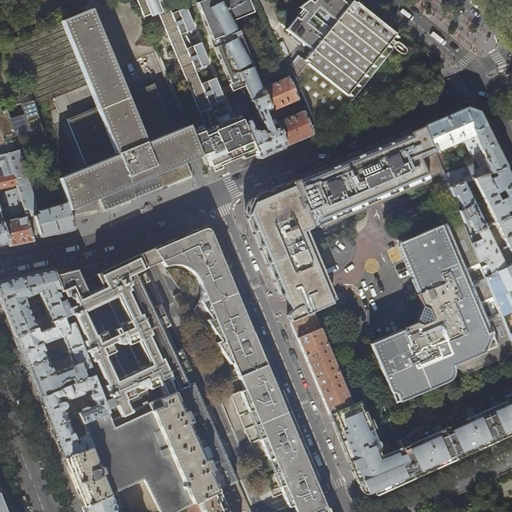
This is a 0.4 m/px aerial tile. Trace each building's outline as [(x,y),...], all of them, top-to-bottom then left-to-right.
[(168,7),(164,0),(135,0),(143,19),(158,13),(205,126),(190,132),(200,156),(205,154),(211,169),(216,167),(228,162),(213,131),(208,120),(210,120),(206,111),(210,109),(207,102),(200,84),(194,70),(170,14),(168,7)] [(253,12),(247,0),(203,0),(196,3),(211,40),(228,33),(225,24),(253,12)] [(314,125),(308,127),(308,128),(324,121),(347,111),(343,112),(392,50),(386,46),(395,35),(351,1),(348,5),(343,1),(340,0),(309,0),(308,0),(298,7),(302,10),(285,30),(311,51),(304,60),(301,58),(292,70),(314,125)] [(194,70),(208,64),(185,8),(170,14),(194,70)] [(90,10),(61,21),(85,80),(96,108),(66,119),(86,167),(73,173),(58,179),(65,202),(67,210),(84,203),(99,197),(104,212),(150,193),(185,178),(192,176),(186,162),(200,156),(190,132),(188,126),(175,131),(154,84),(125,96),(90,10)] [(36,100),(85,80),(61,21),(13,41),(33,99),(33,100),(36,99),(36,100)] [(256,76),(240,38),(214,48),(229,85),(231,84),(232,86),(235,88),(239,89),(242,91),(246,90),(250,101),(252,100),(263,95),(258,82),(256,76)] [(224,102),(223,99),(214,78),(200,84),(207,102),(210,109),(206,111),(210,120),(208,120),(213,131),(228,162),(240,157),(255,151),(242,122),(240,116),(219,124),(213,112),(215,111),(216,106),(224,102)] [(261,81),(258,82),(263,95),(272,117),(276,115),(274,110),(297,100),(288,78),(264,88),(261,81)] [(263,95),(252,100),(263,128),(257,131),(255,130),(250,119),(242,122),(255,151),(258,158),(268,154),(284,146),(275,123),(270,125),(267,119),(270,117),(272,120),(273,119),(272,117),(263,95)] [(6,109),(0,110),(0,133),(6,154),(15,151),(12,141),(11,141),(9,134),(13,133),(14,136),(28,131),(29,136),(43,132),(33,100),(33,99),(19,104),(23,114),(9,119),(6,109)] [(248,110),(246,103),(237,107),(239,114),(248,110)] [(441,118),(424,126),(440,168),(445,166),(440,154),(438,153),(437,151),(463,140),(470,156),(482,169),(484,170),(485,172),(480,171),(478,169),(474,170),(472,165),(443,175),(448,188),(462,183),(473,179),(490,173),(482,156),(480,151),(472,133),(485,127),(478,112),(466,108),(441,118)] [(302,112),(275,123),(284,146),(298,141),(311,135),(308,128),(308,127),(302,112)] [(310,228),(376,201),(442,173),(440,168),(424,126),(408,132),(408,134),(373,149),(357,156),(338,164),(291,184),(292,186),(310,228)] [(492,141),(485,127),(472,133),(480,151),(483,149),(485,155),(482,156),(490,173),(506,168),(492,141)] [(15,151),(6,154),(16,185),(17,188),(25,213),(26,217),(33,238),(53,234),(74,229),(73,227),(71,222),(67,210),(65,202),(57,204),(57,202),(51,204),(52,206),(37,210),(28,181),(27,182),(17,151),(15,151)] [(0,188),(16,185),(6,154),(0,155),(0,188)] [(511,180),(506,168),(490,173),(473,179),(493,220),(483,225),(462,183),(448,188),(460,217),(468,236),(485,227),(495,223),(506,217),(509,215),(511,213),(511,180)] [(335,299),(313,246),(306,230),(310,228),(292,186),(267,197),(252,203),(248,215),(249,218),(267,262),(266,266),(282,303),(290,322),(313,312),(332,304),(331,301),(335,299)] [(10,216),(25,213),(17,188),(2,193),(5,202),(6,202),(10,216)] [(511,213),(509,215),(511,219),(509,220),(507,220),(506,217),(495,223),(506,246),(496,251),(485,227),(468,236),(479,263),(484,277),(511,262),(511,213)] [(26,217),(1,222),(8,244),(8,246),(19,244),(34,241),(33,238),(26,217)] [(481,325),(473,305),(492,297),(486,282),(467,290),(459,271),(479,263),(468,236),(460,217),(401,242),(430,314),(447,356),(449,361),(450,360),(452,366),(453,367),(468,373),(511,354),(511,345),(500,316),(481,325)] [(0,245),(8,244),(1,222),(0,220),(0,219),(0,245)] [(205,229),(203,229),(164,245),(147,251),(139,255),(145,268),(153,265),(158,263),(161,262),(164,267),(169,266),(176,265),(182,267),(185,268),(190,271),(194,276),(196,278),(198,281),(199,287),(200,290),(200,296),(199,299),(198,302),(197,305),(194,310),(238,376),(253,369),(262,366),(265,365),(249,328),(232,287),(212,239),(209,232),(208,230),(207,229),(205,229)] [(430,314),(401,242),(397,243),(417,293),(416,294),(421,307),(419,312),(415,322),(415,323),(419,333),(425,348),(433,367),(441,363),(449,361),(447,356),(430,314)] [(145,268),(139,255),(127,258),(81,269),(54,276),(63,298),(68,296),(70,299),(73,298),(76,305),(67,310),(69,314),(69,315),(70,314),(71,316),(72,316),(74,317),(85,341),(83,342),(86,350),(84,351),(85,353),(87,352),(92,362),(94,361),(106,385),(105,385),(103,387),(106,394),(104,395),(105,397),(108,396),(109,399),(102,402),(107,413),(110,421),(188,385),(184,377),(182,373),(189,369),(180,350),(176,351),(165,327),(168,325),(159,305),(152,309),(141,284),(148,281),(142,270),(145,268)] [(511,262),(484,277),(486,282),(492,297),(500,316),(511,345),(511,262)] [(63,298),(54,276),(51,269),(19,277),(0,281),(0,300),(5,313),(14,336),(64,316),(69,314),(67,310),(63,298)] [(408,305),(352,331),(363,358),(373,354),(369,344),(402,329),(402,328),(415,323),(415,322),(412,315),(408,305)] [(351,404),(313,312),(290,322),(293,331),(321,399),(327,414),(328,414),(351,404)] [(65,320),(64,316),(14,336),(22,355),(27,367),(46,359),(51,357),(49,353),(44,355),(40,344),(61,336),(67,351),(81,345),(72,322),(65,325),(63,320),(65,320)] [(425,348),(419,333),(373,354),(386,385),(433,367),(425,348)] [(81,345),(67,351),(66,351),(72,366),(52,374),(46,359),(27,367),(31,379),(39,397),(87,378),(86,375),(84,375),(82,371),(89,368),(81,345)] [(398,402),(444,383),(446,382),(448,380),(450,378),(452,374),(452,372),(452,366),(450,360),(449,361),(441,363),(433,367),(386,385),(389,392),(395,394),(398,402)] [(271,380),(265,365),(262,366),(253,369),(238,376),(237,376),(243,389),(233,394),(256,446),(278,436),(279,436),(292,430),(288,420),(271,380)] [(92,376),(87,378),(39,397),(40,401),(45,412),(51,427),(71,419),(78,416),(81,423),(107,413),(102,402),(92,376)] [(237,482),(193,383),(188,385),(110,421),(107,413),(81,423),(82,424),(90,447),(63,458),(71,478),(80,500),(83,507),(110,494),(118,490),(142,479),(158,511),(174,511),(196,501),(237,482)] [(511,387),(506,390),(506,391),(495,396),(495,395),(490,397),(491,399),(473,407),(472,404),(466,407),(467,409),(456,414),(455,412),(449,414),(450,417),(432,425),(430,423),(425,425),(425,427),(415,431),(415,430),(403,435),(404,439),(397,442),(399,449),(404,461),(356,481),(360,489),(363,493),(366,495),(369,495),(373,495),(376,494),(385,491),(398,485),(417,476),(439,466),(460,457),(480,448),(500,439),(511,433),(511,387)] [(262,459),(256,446),(233,394),(229,396),(259,467),(261,467),(263,459),(262,459)] [(381,456),(377,448),(378,445),(378,443),(380,443),(374,427),(370,428),(359,400),(351,404),(328,414),(327,414),(336,435),(346,458),(356,481),(404,461),(399,449),(381,456)] [(51,427),(45,412),(39,415),(45,429),(51,427)] [(90,447),(82,424),(76,427),(77,430),(71,433),(70,430),(74,428),(71,419),(51,427),(61,454),(63,458),(90,447)] [(295,436),(292,430),(279,436),(287,456),(289,454),(291,453),(300,449),(295,436)] [(287,456),(279,436),(278,436),(256,446),(262,459),(263,459),(261,467),(262,467),(265,465),(269,464),(279,459),(287,456)] [(309,469),(300,449),(291,453),(289,454),(287,456),(279,459),(293,491),(298,503),(319,494),(309,469)] [(278,486),(282,494),(282,496),(293,491),(279,459),(269,464),(278,486)] [(271,489),(278,486),(269,464),(265,465),(262,467),(271,489)] [(249,511),(237,482),(196,501),(200,511),(249,511)] [(278,486),(271,489),(275,497),(282,494),(278,486)] [(298,503),(293,491),(282,496),(287,507),(291,505),(298,503)] [(117,511),(110,494),(83,507),(84,511),(117,511)] [(319,494),(298,503),(291,505),(294,511),(314,511),(325,508),(319,494)]
